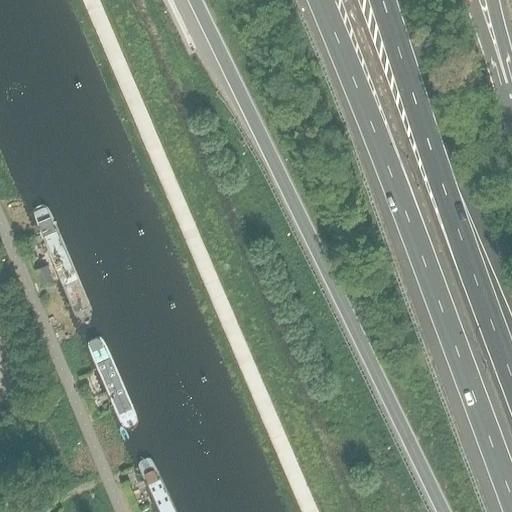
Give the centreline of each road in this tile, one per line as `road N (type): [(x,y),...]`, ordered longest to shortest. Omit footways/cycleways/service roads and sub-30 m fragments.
road 1 (motorway): [(193,0),(440,511)]
road 2 (trunk): [(511,380),(370,0)]
road 3 (motorway): [(386,165),(511,501)]
road 4 (trunk): [(319,0),(386,165)]
